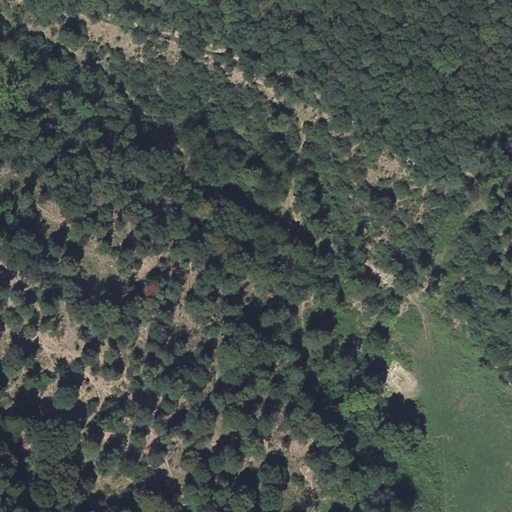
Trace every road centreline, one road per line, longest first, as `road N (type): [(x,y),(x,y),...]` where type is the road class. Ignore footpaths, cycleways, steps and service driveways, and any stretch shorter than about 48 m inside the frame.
road 1 (track): [(484,511),(475,474),(434,398),(426,311),(361,260),(168,148),(101,74),(0,24)]
road 2 (track): [(0,331),(131,414),(189,511)]
